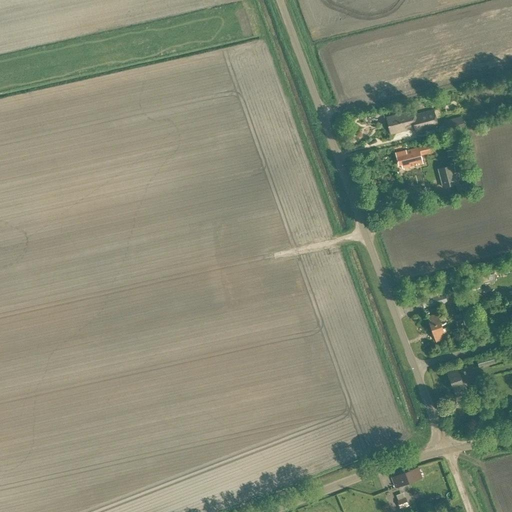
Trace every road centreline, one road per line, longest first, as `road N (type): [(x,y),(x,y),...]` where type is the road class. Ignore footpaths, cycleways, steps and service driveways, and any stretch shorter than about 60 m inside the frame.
road 1 (unclassified): [(414,366),(278,0)]
road 2 (unclassified): [(271,511),(446,451)]
